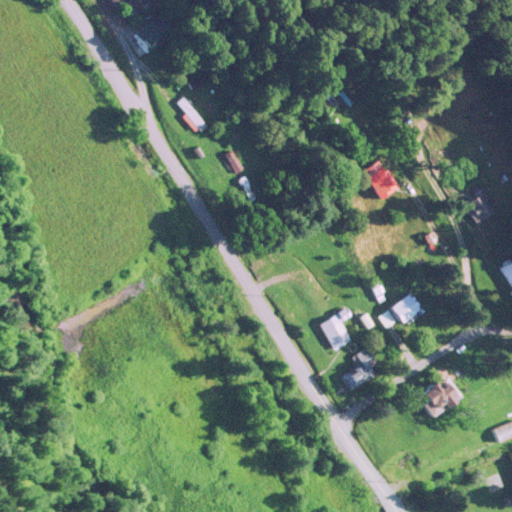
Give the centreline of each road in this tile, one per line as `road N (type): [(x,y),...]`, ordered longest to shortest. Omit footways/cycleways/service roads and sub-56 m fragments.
road 1 (residential): [(390,497),(69,0)]
road 2 (residential): [(474,321),(466,288),(394,156)]
road 3 (residential): [(339,419),(474,321)]
